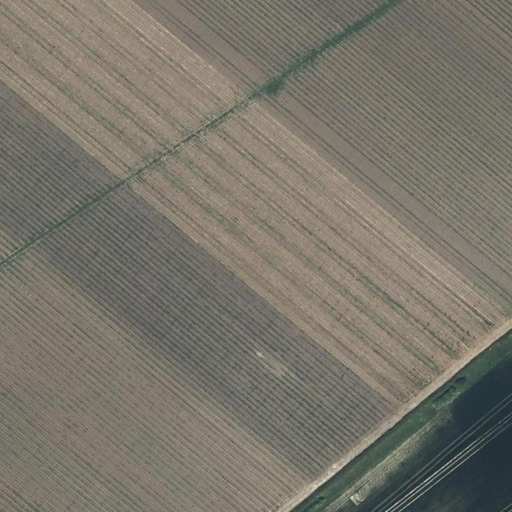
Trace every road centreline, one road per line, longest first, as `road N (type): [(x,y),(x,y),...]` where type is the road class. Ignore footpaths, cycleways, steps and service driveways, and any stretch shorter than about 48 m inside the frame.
road 1 (track): [(0,265),(400,0)]
road 2 (track): [(511,323),(281,511)]
